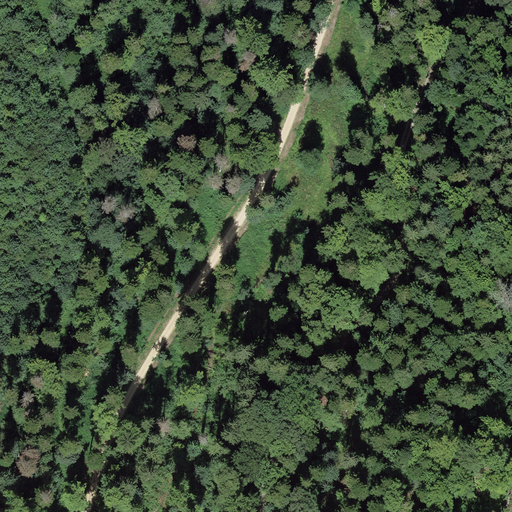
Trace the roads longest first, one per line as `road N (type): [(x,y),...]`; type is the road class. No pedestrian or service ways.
road 1 (track): [(327,0),(268,172),(127,401),(86,511)]
road 2 (track): [(474,0),(400,149),(401,258),(288,432),(260,511)]
road 3 (track): [(40,0),(85,166),(89,221),(57,381),(65,511)]
